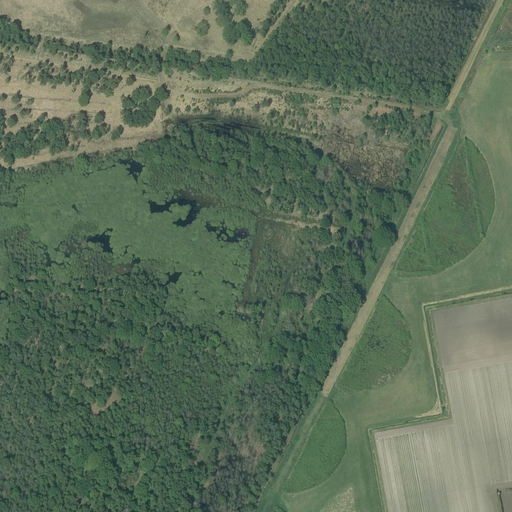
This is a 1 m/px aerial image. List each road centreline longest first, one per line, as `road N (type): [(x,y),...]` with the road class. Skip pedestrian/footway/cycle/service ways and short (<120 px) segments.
road 1 (track): [(190,511),(195,480),(231,400),(276,333),(289,279),(347,239),(353,219),(347,185),(306,140),(175,119),(164,91),(166,37),(137,0)]
road 2 (track): [(262,511),(451,125),(443,117),(502,0)]
road 3 (track): [(443,117),(257,86),(213,97),(164,91)]
